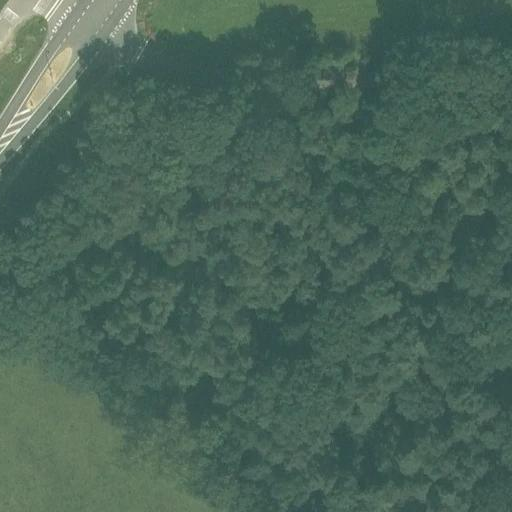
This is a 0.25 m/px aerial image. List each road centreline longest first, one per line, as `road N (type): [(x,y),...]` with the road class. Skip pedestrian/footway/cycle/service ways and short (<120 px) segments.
road 1 (unclassified): [(100,24),(194,80),(511,70)]
road 2 (primary): [(0,160),(100,24)]
